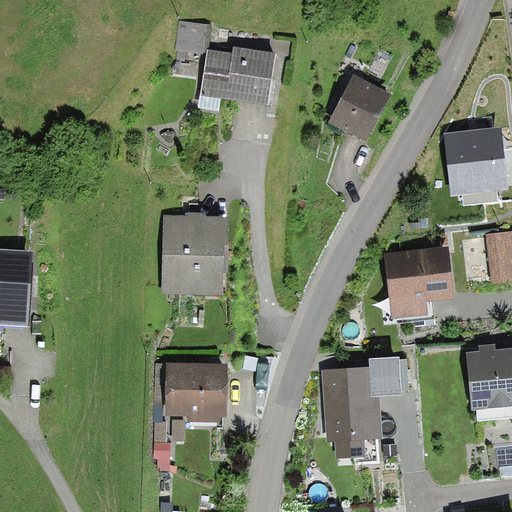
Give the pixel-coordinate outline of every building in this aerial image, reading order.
[(209,27),(180,22),(175,50),(204,55),(209,27)] [(199,97),(267,110),(273,75),(277,57),(234,49),(233,58),(208,53),(199,97)] [(354,76),(330,125),(366,143),(390,94),(354,76)] [(502,130),(446,134),(451,195),(463,194),(464,204),(498,202),(497,191),(507,190),(505,165),(502,130)] [(223,298),(224,277),(228,277),(230,221),(207,220),(207,216),(195,216),(187,216),(187,220),(166,219),(163,296),(223,298)] [(511,234),(487,238),(493,287),(511,284),(511,234)] [(452,250),(385,255),(391,324),(427,321),(426,306),(456,303),(452,250)] [(0,354),(1,354),(3,327),(15,328),(27,329),(32,256),(0,253),(0,354)] [(511,352),(470,356),(474,414),(481,413),(483,445),(511,442),(511,352)] [(324,373),(329,444),(337,444),(338,462),(378,460),(377,443),(382,443),(380,403),(402,401),(402,394),(408,393),(408,363),(368,365),(369,372),(324,373)] [(218,422),(226,422),(229,371),(198,369),(167,367),(163,420),(188,421),(188,426),(218,428),(218,422)]
